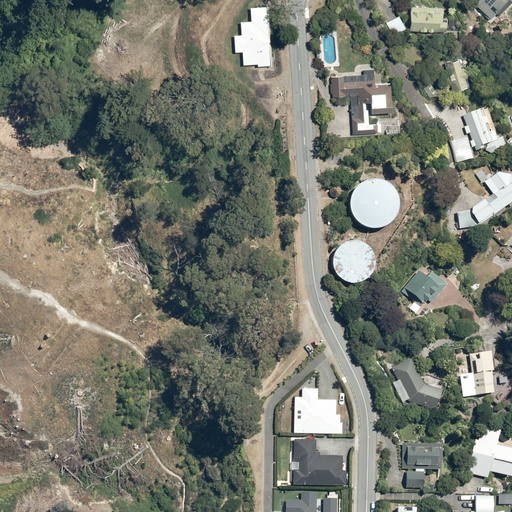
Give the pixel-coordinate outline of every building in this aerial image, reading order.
[(511,0),(478,0),(475,4),(492,20),(506,2),(509,5),(511,1),(511,0)] [(409,31),(445,32),(445,22),(442,21),(442,7),(409,6),(409,31)] [(400,15),(387,22),(394,35),(407,28),(400,15)] [(460,68),(458,59),(444,63),(453,91),(466,88),(464,79),(468,78),(465,67),(460,68)] [(363,75),(330,77),(332,97),(349,96),(352,134),(378,133),(377,125),(368,125),(367,114),(392,112),(389,83),(374,84),(373,69),(363,70),(363,75)] [(463,115),(475,151),(483,148),(481,145),(498,139),(487,108),(463,115)] [(492,194),(470,208),(469,213),(478,225),(511,201),(511,173),(510,175),(497,172),(484,182),(492,194)] [(380,181),(377,180),(373,180),(369,180),(364,181),(361,183),(357,185),(354,188),(352,192),(350,196),(349,200),(349,204),(349,208),(351,212),(352,216),(355,219),(358,222),(361,224),(365,226),(369,227),(373,227),(377,227),(381,226),(385,224),(388,222),(391,219),(394,215),(395,212),(396,207),(397,203),(396,199),(395,195),(393,191),(391,188),(388,185),(385,183),(381,181),(380,181)] [(354,240),(351,240),(347,241),(344,243),(341,245),(338,247),(336,250),(334,254),(333,257),(333,261),(333,265),(334,268),(335,272),(337,275),(340,277),(343,280),(346,281),(350,282),(354,283),(357,282),(361,282),(364,280),(367,278),(370,275),(372,272),(374,269),(375,265),(375,262),(375,258),(374,254),(373,251),(371,248),(368,245),(365,243),(362,241),(358,240),(354,240)] [(425,278),(419,271),(402,291),(419,307),(425,300),(430,304),(445,285),(430,272),(425,278)] [(494,393),(487,351),(468,355),(471,373),(460,375),(463,397),(494,393)] [(422,384),(410,359),(392,368),(409,401),(434,409),(439,390),(422,384)] [(302,398),(294,398),(293,434),(340,434),(341,416),(337,416),(337,401),(318,401),(319,390),(303,390),(302,398)] [(498,430),(480,426),(467,472),(486,478),(488,471),(509,477),(511,465),(511,450),(494,445),(498,430)] [(316,440),(294,440),(295,463),(299,463),(300,471),(295,471),(294,485),(342,486),(343,456),(316,456),(316,440)] [(439,444),(402,443),(401,470),(439,471),(439,444)] [(316,511),(316,492),(301,493),(301,500),(286,500),(285,511),(337,511),(338,498),(323,498),(322,511),(316,511)] [(491,511),(491,496),(473,496),(473,511),(470,511),(469,511),(491,511)]
